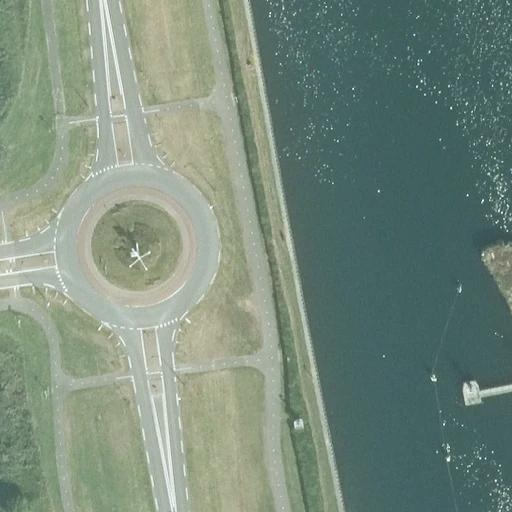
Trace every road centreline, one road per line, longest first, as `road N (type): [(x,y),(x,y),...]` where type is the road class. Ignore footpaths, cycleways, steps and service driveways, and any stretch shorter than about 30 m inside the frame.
road 1 (primary): [(121,316),(172,508)]
road 2 (primary): [(172,508),(167,310)]
road 3 (primary): [(98,0),(102,183)]
road 4 (primary): [(152,176),(105,0)]
road 5 (primary): [(167,310),(201,276),(207,239),(184,193),(152,176)]
